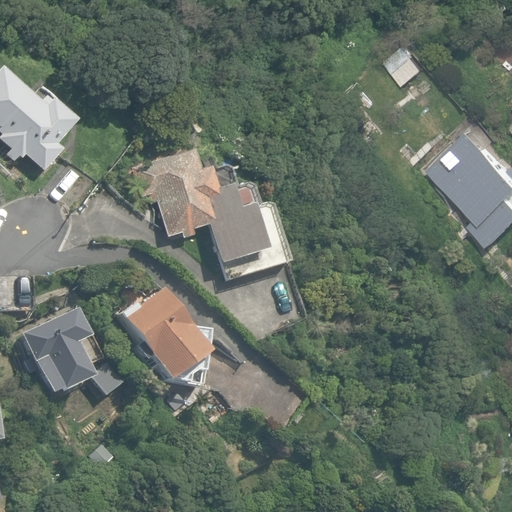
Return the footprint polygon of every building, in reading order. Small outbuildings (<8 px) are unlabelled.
[(469,0),(468,1),(485,24),(502,11),(493,0),(469,0)] [(511,40),(488,62),(508,84),(511,80),(511,40)] [(403,86),(425,70),(405,45),(384,62),(403,86)] [(21,155),(40,171),(60,149),(54,144),(75,120),(50,99),(48,102),(42,98),(39,102),(0,69),(0,142),(8,149),(3,155),(12,162),(16,157),(18,158),(21,155)] [(471,225),(493,246),(511,226),(511,172),(468,132),(430,169),(478,217),(471,225)] [(195,171),(190,151),(129,169),(137,198),(145,196),(147,204),(153,203),(164,238),(178,234),(179,240),(190,236),(188,230),(204,226),(215,265),(261,252),(248,206),(235,209),(228,185),(212,190),(206,168),(195,171)] [(160,382),(182,386),(183,377),(191,372),(199,374),(205,332),(187,329),(160,290),(133,309),(130,305),(114,316),(134,346),(130,349),(136,364),(144,358),(160,382)] [(12,333),(40,395),(53,390),(54,392),(84,379),(70,346),(86,339),(72,307),(12,333)] [(86,369),(102,390),(116,379),(101,358),(86,369)] [(228,412),(217,396),(200,408),(211,423),(228,412)]
